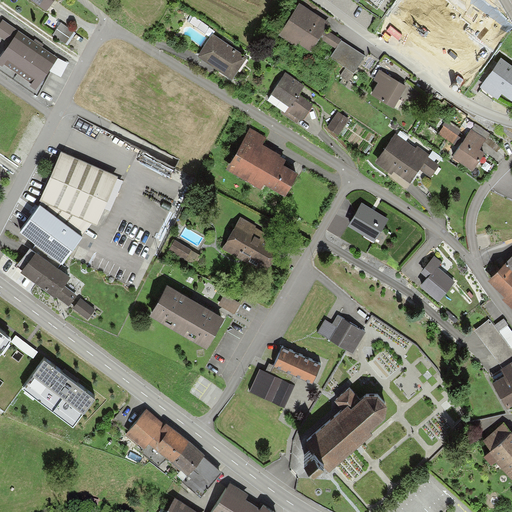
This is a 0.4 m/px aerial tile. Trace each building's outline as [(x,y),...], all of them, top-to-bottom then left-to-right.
[(359,0),(381,15),(391,0),(359,0)] [(325,22),(298,5),(280,32),(295,42),(297,39),(310,47),(317,35),(322,27),(325,22)] [(194,17),(190,22),(204,33),(208,27),(194,17)] [(61,23),(53,34),(65,44),(73,33),(61,23)] [(322,27),(317,35),(336,47),(341,40),(322,27)] [(54,58),(20,34),(3,58),(37,82),(54,58)] [(211,34),(198,53),(231,75),(244,56),(211,34)] [(364,54),(341,40),(336,47),(330,57),(327,55),(325,57),(335,64),(337,60),(353,70),(364,54)] [(511,96),(511,94),(511,67),(501,59),(482,85),(496,95),(501,88),(511,96)] [(285,70),(271,91),(289,103),(286,109),(284,107),(281,111),(297,122),(301,116),(302,117),(313,101),(299,92),(305,83),(285,70)] [(379,80),(373,90),(393,102),(403,84),(380,71),(376,78),(379,80)] [(338,112),(329,126),(338,132),(347,118),(338,112)] [(445,123),(439,133),(452,141),(458,132),(445,123)] [(489,139),(493,133),(477,124),(474,130),(489,139)] [(284,190),(295,171),(280,162),(283,158),(260,144),(263,139),(249,130),(228,167),(260,185),(264,178),(284,190)] [(470,131),(454,154),(472,166),(487,142),(470,131)] [(425,156),(394,135),(377,161),(390,170),(393,166),(411,178),(418,167),(425,156)] [(96,221),(115,176),(60,152),(41,197),(96,221)] [(425,156),(418,167),(429,174),(436,164),(425,156)] [(78,233),(40,203),(22,226),(60,256),(78,233)] [(361,204),(349,225),(372,239),(384,218),(361,204)] [(265,268),(279,243),(239,220),(224,245),(265,268)] [(174,241),(170,249),(186,258),(190,250),(174,241)] [(35,251),(22,268),(54,292),(60,284),(67,275),(35,251)] [(511,253),(488,276),(504,292),(502,294),(511,304),(511,253)] [(422,271),(430,278),(438,268),(441,266),(433,259),(422,271)] [(430,278),(422,286),(437,300),(453,282),(438,268),(430,278)] [(73,293),(60,284),(54,292),(67,302),(73,293)] [(220,315),(167,284),(151,312),(203,343),(220,315)] [(224,296),(219,304),(234,313),(239,304),(224,296)] [(81,298),(75,306),(88,317),(94,309),(81,298)] [(353,350),(363,332),(336,318),(333,323),(339,326),(332,339),(353,350)] [(492,327),(488,321),(475,331),(502,367),(511,360),(511,353),(497,333),(507,326),(502,320),(492,327)] [(11,332),(0,323),(0,406),(5,410),(25,383),(23,382),(34,368),(33,367),(41,356),(36,353),(39,350),(16,333),(15,335),(11,332)] [(260,366),(249,390),(285,406),(300,374),(312,380),(321,360),(283,343),(274,363),(269,361),(266,369),(260,366)] [(95,391),(44,353),(41,356),(33,367),(34,368),(23,382),(25,383),(74,420),(95,391)] [(511,360),(502,367),(505,373),(495,379),(510,402),(511,400),(511,360)] [(320,430),(307,440),(313,447),(306,454),(315,465),(323,459),(327,464),(371,428),(368,424),(384,411),(385,401),(376,390),(366,391),(360,396),(351,385),(336,398),(343,406),(318,427),(320,430)] [(150,438),(163,423),(146,409),(126,432),(143,446),(150,438)] [(172,456),(186,440),(164,422),(163,423),(150,438),(172,456)] [(485,441),(492,448),(510,431),(504,424),(485,441)] [(511,429),(511,430),(510,431),(492,448),(487,452),(494,460),(497,457),(511,473),(511,429)] [(172,456),(189,471),(203,455),(186,440),(172,456)] [(189,471),(183,478),(200,492),(220,469),(203,455),(189,471)] [(229,483),(211,511),(212,511),(273,511),(274,511),(263,504),(260,508),(244,498),(246,494),(229,483)] [(197,511),(175,497),(165,511),(197,511)]
